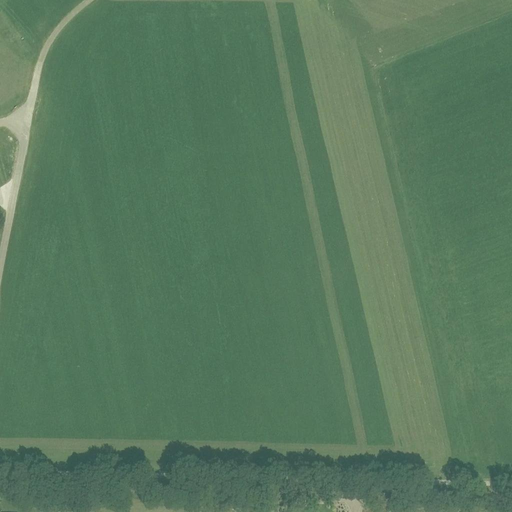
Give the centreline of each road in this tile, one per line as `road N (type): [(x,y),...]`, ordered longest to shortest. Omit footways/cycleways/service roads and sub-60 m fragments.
road 1 (tertiary): [(511,494),(0,483)]
road 2 (unclassified): [(0,261),(37,65),(56,28),(87,0)]
